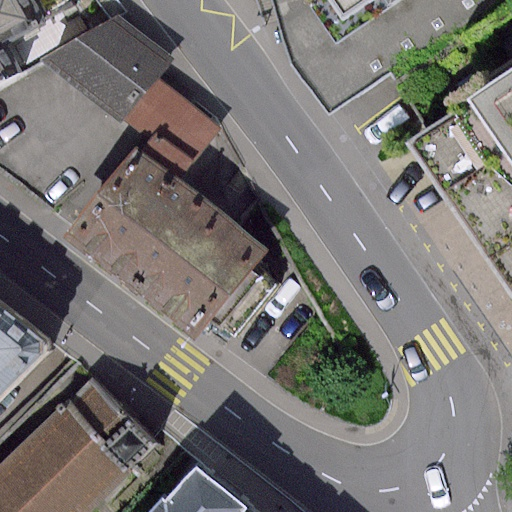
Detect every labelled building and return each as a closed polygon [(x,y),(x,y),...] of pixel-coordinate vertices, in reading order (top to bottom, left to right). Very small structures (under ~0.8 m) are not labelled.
[(13,0),(8,0),(0,4),(0,33),(27,21),(13,0)] [(0,87),(39,62),(109,20),(94,0),(13,0),(27,21),(0,33),(0,87)] [(326,0),(342,24),(377,0),(326,0)] [(109,20),(39,62),(185,172),(215,137),(189,81),(109,20)] [(511,71),(407,144),(511,293),(511,71)] [(143,154),(81,232),(203,327),(264,249),(143,154)] [(0,409),(58,350),(0,304),(0,409)] [(0,479),(0,511),(90,511),(157,446),(97,385),(0,479)] [(168,511),(241,511),(199,476),(168,511)]
